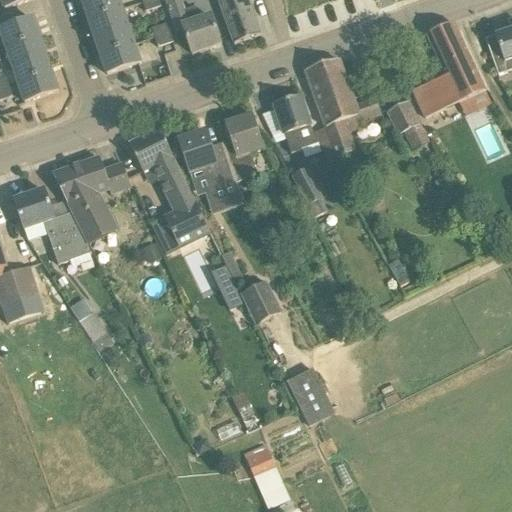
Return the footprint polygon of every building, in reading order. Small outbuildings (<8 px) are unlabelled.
[(1,0),(5,10),(35,0),(1,0)] [(122,11),(117,0),(93,0),(83,4),(89,22),(122,11)] [(154,0),(143,4),(146,13),(162,8),(159,0),(154,0)] [(179,0),(165,0),(176,33),(184,30),(192,56),(221,46),(211,18),(199,21),(195,8),(184,12),(179,0)] [(248,0),(218,0),(235,46),(261,37),(248,0)] [(128,29),(122,11),(89,22),(95,40),(128,29)] [(33,21),(1,32),(7,50),(39,39),(33,21)] [(152,30),(155,39),(171,34),(168,25),(152,30)] [(486,93),(456,29),(454,25),(427,37),(446,79),(413,92),(426,120),(459,105),(486,93)] [(128,29),(95,40),(101,58),(134,47),(128,29)] [(511,31),(486,40),(498,77),(511,72),(511,31)] [(155,39),(158,49),(174,44),(171,34),(155,39)] [(39,39),(7,50),(13,68),(46,57),(39,39)] [(134,47),(101,58),(108,76),(140,65),(134,47)] [(52,75),(46,57),(13,68),(19,86),(52,75)] [(363,127),(361,122),(381,115),(376,101),(355,109),(339,61),(306,72),(333,147),(338,159),(353,153),(347,133),(363,127)] [(58,93),(52,75),(19,86),(25,104),(58,93)] [(7,80),(0,81),(0,92),(10,89),(7,80)] [(10,89),(0,92),(0,102),(13,98),(10,89)] [(294,133),(310,127),(301,99),(274,108),(284,136),(289,151),(291,156),(301,153),(299,148),(294,133)] [(408,103),(388,113),(400,136),(406,134),(415,152),(429,144),(408,103)] [(221,146),(235,186),(258,178),(250,155),(264,150),(253,118),(226,127),(231,143),(221,146)] [(165,220),(179,249),(210,234),(196,205),(195,206),(173,161),(174,160),(160,131),(130,146),(143,175),(155,169),(176,215),(165,220)] [(235,186),(221,146),(212,149),(206,134),(179,143),(190,176),(191,175),(199,198),(235,186)] [(100,197),(110,194),(111,198),(132,191),(123,166),(104,173),(99,160),(54,176),(74,213),(73,214),(80,228),(90,248),(120,232),(100,197)] [(309,170),(292,178),(308,209),(324,201),(309,170)] [(57,221),(45,192),(15,203),(25,232),(44,225),(59,266),(92,255),(89,248),(90,248),(80,228),(73,214),(57,221)] [(511,238),(511,232),(509,228),(498,224),(488,230),(498,247),(511,238)] [(0,243),(0,301),(3,312),(41,299),(31,268),(11,275),(0,243)] [(156,246),(143,252),(150,267),(163,261),(156,246)] [(231,254),(222,258),(226,267),(237,288),(246,284),(231,254)] [(281,257),(285,268),(292,264),(288,254),(281,257)] [(211,275),(218,289),(224,301),(240,293),(237,288),(226,267),(211,275)] [(267,285),(242,298),(246,306),(256,328),(282,315),(267,285)] [(374,297),(360,304),(366,317),(381,311),(374,297)] [(95,316),(82,324),(95,344),(107,336),(95,316)] [(138,342),(142,350),(147,351),(151,349),(153,345),(149,337),(145,335),(140,337),(138,342)] [(113,345),(107,336),(95,344),(93,345),(99,354),(113,345)] [(315,372),(289,384),(310,430),(336,417),(315,372)] [(268,451),(246,461),(268,508),(290,498),(268,451)]
